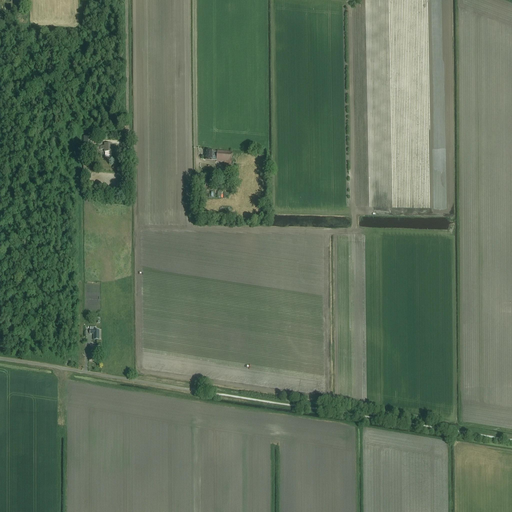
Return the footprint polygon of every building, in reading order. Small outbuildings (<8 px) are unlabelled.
[(83,137),(84,154),(92,154),(92,137),(83,137)] [(112,146),(112,144),(104,144),(104,146),(100,146),(100,150),(104,150),(104,152),(105,152),(105,156),(111,156),(111,152),(112,152),(112,149),(113,149),(113,146),(112,146)] [(206,150),(205,160),(213,161),(231,162),(232,153),(218,152),(217,153),(212,152),(212,151),(206,150)] [(93,341),(101,341),(101,331),(95,331),(95,328),(90,328),(90,335),(93,335),(93,341)] [(89,358),(90,358),(90,362),(97,362),(97,351),(89,351),(89,355),(89,358)]
